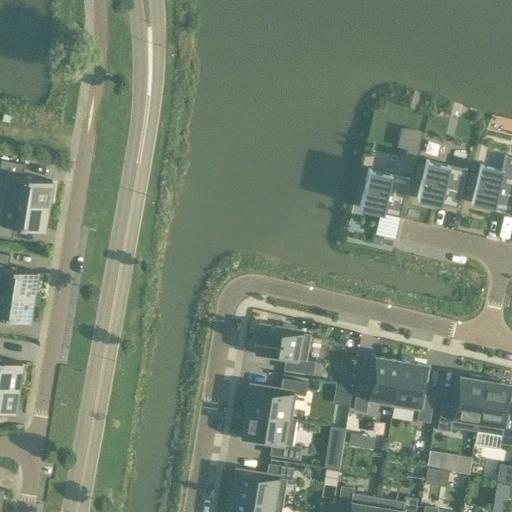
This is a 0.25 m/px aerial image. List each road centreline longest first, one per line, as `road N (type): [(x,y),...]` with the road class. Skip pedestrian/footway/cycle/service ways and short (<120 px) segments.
road 1 (tertiary): [(73,511),(144,123),(146,0)]
road 2 (residential): [(485,338),(261,288),(237,291),(224,313),(191,511)]
road 3 (residential): [(85,160),(36,450)]
